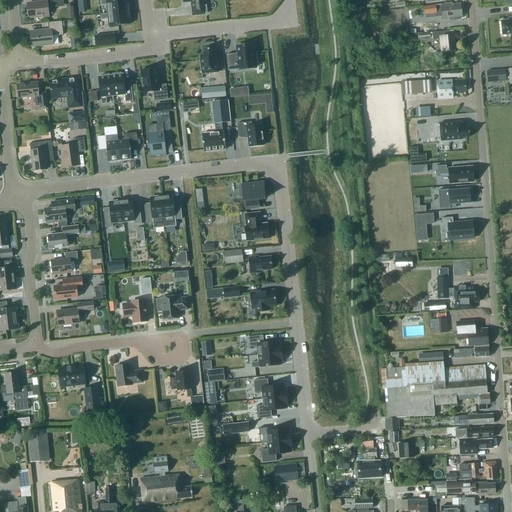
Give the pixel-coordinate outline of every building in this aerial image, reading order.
[(58,7),(57,5),(63,4),(63,0),(46,0),(47,2),(27,4),(29,18),(49,16),(48,8),(58,7)] [(107,14),(130,11),(128,0),(118,0),(117,0),(116,0),(100,0),(101,6),(106,5),(107,14)] [(183,0),(183,2),(190,1),(193,7),(192,7),(193,15),(207,13),(206,5),(202,6),(201,0),(183,0)] [(463,19),(461,5),(453,6),(453,4),(441,5),(441,6),(424,8),(425,16),(436,15),(437,18),(443,17),(443,21),(456,19),(456,21),(461,21),(460,19),(463,19)] [(131,24),(130,11),(107,14),(101,14),(101,20),(108,19),(108,26),(131,24)] [(501,21),(502,35),(510,34),(510,36),(511,35),(511,18),(508,18),(508,20),(501,21)] [(52,36),(63,35),(61,22),(48,23),(49,30),(30,32),(32,47),(53,45),(52,36)] [(455,50),(454,36),(449,36),(448,31),(432,32),(433,39),(441,38),(442,51),(455,50)] [(114,34),(95,36),(96,47),(116,45),(114,34)] [(255,63),(257,63),(257,64),(258,64),(257,51),(256,52),(253,53),(252,44),(237,46),(238,53),(226,55),(228,71),(240,69),(240,70),(255,68),(255,63)] [(200,58),(202,74),(218,72),(216,56),(215,57),(214,49),(202,50),(203,58),(200,58)] [(153,91),(154,101),(167,99),(166,85),(158,86),(156,69),(140,71),(143,92),(153,91)] [(504,70),(487,71),(488,83),(506,81),(510,81),(510,84),(511,84),(511,69),(509,69),(509,70),(504,70)] [(112,74),(112,75),(110,76),(113,96),(124,95),(125,102),(133,101),(131,82),(130,82),(130,85),(124,86),(123,74),(121,74),(121,73),(112,74)] [(110,76),(109,76),(109,74),(100,75),(100,77),(98,77),(101,104),(107,103),(106,97),(113,96),(110,76)] [(50,81),(52,99),(67,97),(68,107),(81,106),(78,78),(50,81)] [(438,82),(439,99),(453,98),(452,94),(463,94),(462,92),(466,92),(465,80),(438,82)] [(32,110),(40,109),(47,109),(45,93),(38,93),(37,82),(17,84),(18,98),(31,97),(32,106),(32,110)] [(410,84),(411,94),(431,93),(431,83),(410,84)] [(225,87),(209,88),(210,98),(226,96),(225,87)] [(238,88),(229,89),(230,98),(239,97),(238,88)] [(96,93),(88,94),(89,102),(97,101),(96,93)] [(266,113),(272,112),(270,94),(262,95),(263,103),(265,103),(266,113)] [(225,149),(224,140),(223,132),(222,132),(221,123),(230,122),(228,100),(212,102),(214,124),(215,132),(202,134),(204,152),(225,149)] [(163,111),(171,110),(170,102),(162,103),(163,111)] [(74,114),(75,122),(87,121),(86,113),(84,113),(83,113),(74,114)] [(87,122),(69,124),(70,131),(88,129),(87,122)] [(249,147),(263,145),(261,125),(252,126),(251,122),(237,123),(238,137),(248,136),(249,147)] [(439,123),(441,141),(461,139),(461,138),(470,137),(469,127),(462,128),(462,122),(439,123)] [(150,151),(150,157),(166,156),(165,149),(164,149),(162,137),(164,136),(162,124),(147,126),(148,138),(150,138),(151,150),(150,151)] [(124,140),(117,141),(120,161),(131,160),(130,147),(138,147),(136,133),(123,134),(124,140)] [(105,136),(97,137),(98,147),(106,146),(107,149),(108,162),(120,161),(117,141),(117,135),(105,136)] [(76,153),(85,152),(83,138),(72,139),(73,145),(61,146),(63,159),(60,159),(61,167),(78,165),(76,153)] [(28,144),(29,151),(32,171),(46,169),(44,156),(45,156),(45,151),(51,151),(50,141),(28,144)] [(446,165),(435,166),(436,175),(449,174),(449,183),(473,181),(472,167),(446,169),(446,165)] [(416,174),(427,173),(427,166),(416,166),(416,174)] [(246,209),(259,207),(257,198),(264,197),(262,182),(238,185),(239,197),(243,197),(244,201),(245,201),(246,209)] [(449,189),(438,190),(439,209),(450,208),(450,204),(470,203),(469,189),(449,190),(449,189)] [(161,196),(163,218),(174,217),(175,220),(182,219),(180,200),(173,201),(172,195),(161,196)] [(153,222),(153,219),(163,218),(161,196),(150,198),(150,204),(144,204),(146,223),(153,222)] [(51,209),(45,209),(46,223),(58,222),(59,227),(67,226),(65,209),(74,208),(73,200),(50,203),(51,209)] [(141,223),(139,205),(132,206),(132,200),(120,201),(123,222),(133,221),(134,224),(141,223)] [(120,201),(109,202),(110,208),(103,209),(105,227),(112,226),(112,223),(123,222),(120,201)] [(246,241),(269,239),(267,223),(260,224),(259,213),(244,214),(246,226),(245,226),(246,241)] [(453,223),(453,217),(441,218),(442,224),(448,224),(449,240),(473,238),(472,222),(453,223)] [(0,246),(1,246),(1,250),(0,250),(0,254),(0,258),(12,257),(11,249),(9,249),(5,219),(0,219),(0,246)] [(63,234),(48,236),(49,249),(67,246),(66,235),(78,234),(78,226),(62,228),(63,234)] [(92,259),(103,258),(102,249),(91,250),(92,259)] [(224,252),(225,260),(243,258),(242,250),(224,252)] [(70,262),(78,261),(77,252),(65,253),(65,259),(51,261),(52,274),(71,272),(70,262)] [(177,252),(178,262),(187,262),(187,252),(177,252)] [(258,258),(258,256),(248,257),(250,274),(260,273),(260,271),(272,270),(271,256),(258,258)] [(408,258),(395,258),(395,267),(408,267),(408,258)] [(0,262),(0,279),(15,278),(13,267),(3,268),(3,262),(0,262)] [(76,288),(82,287),(81,277),(62,279),(63,285),(54,286),(55,300),(77,297),(76,288)] [(0,291),(16,290),(15,278),(0,279),(0,291)] [(142,278),(144,295),(151,294),(149,278),(142,278)] [(458,299),(458,303),(455,303),(455,310),(473,309),(473,302),(477,302),(477,291),(471,292),(471,288),(453,289),(448,289),(448,278),(437,279),(438,300),(458,299)] [(105,286),(96,286),(96,299),(105,299),(105,286)] [(224,297),(240,295),(239,286),(223,288),(224,297)] [(213,289),(206,290),(206,298),(214,297),(213,289)] [(267,307),(276,306),(274,290),(250,293),(251,309),(255,309),(256,313),(267,311),(267,307)] [(161,298),(156,299),(157,313),(163,312),(163,319),(163,320),(178,318),(177,310),(181,309),(181,310),(188,309),(187,298),(176,299),(176,297),(176,296),(161,298)] [(131,304),(122,305),(123,317),(133,316),(133,323),(147,322),(144,300),(131,301),(131,304)] [(2,302),(0,302),(0,320),(17,318),(16,308),(3,309),(2,302)] [(77,304),(77,309),(57,312),(58,325),(79,323),(78,317),(85,316),(84,311),(94,310),(93,302),(77,304)] [(446,310),(445,302),(429,303),(429,311),(446,310)] [(0,330),(18,329),(17,318),(0,320),(0,330)] [(448,332),(447,318),(430,320),(431,330),(435,329),(435,334),(448,332)] [(488,345),(487,329),(475,330),(474,321),(456,323),(457,339),(468,338),(468,346),(469,346),(487,344),(487,345),(488,345)] [(105,323),(101,323),(99,326),(100,332),(102,334),(105,334),(108,331),(107,325),(105,323)] [(257,349),(257,356),(281,353),(280,344),(279,344),(278,341),(263,342),(262,335),(248,337),(250,349),(257,349)] [(469,349),(453,350),(454,358),(472,357),(471,353),(474,353),(475,357),(488,356),(488,347),(474,348),(474,349),(469,349)] [(443,361),(442,352),(419,354),(419,362),(443,361)] [(282,361),(281,353),(257,356),(258,362),(251,362),(252,368),(281,365),(281,361),(282,361)] [(405,368),(383,369),(386,390),(387,390),(389,418),(435,415),(434,405),(446,404),(457,404),(457,399),(478,397),(479,409),(487,408),(486,403),(489,403),(488,392),(487,392),(485,365),(443,368),(443,361),(405,364),(405,368)] [(142,383),(141,371),(130,372),(129,365),(115,366),(117,387),(131,385),(131,384),(142,383)] [(58,370),(60,387),(85,384),(83,367),(74,368),(73,366),(67,367),(67,369),(58,370)] [(224,379),(223,369),(207,370),(208,381),(224,379)] [(176,377),(169,378),(171,390),(177,389),(177,390),(185,389),(186,391),(187,397),(190,397),(192,397),(189,371),(175,372),(176,377)] [(2,402),(15,400),(16,410),(28,409),(26,386),(19,387),(17,372),(4,374),(6,387),(0,387),(2,402)] [(267,379),(253,381),(255,393),(262,392),(262,399),(286,396),(285,387),(284,388),(283,385),(268,386),(267,379)] [(214,382),(205,383),(205,385),(206,391),(215,390),(214,382)] [(39,385),(38,385),(33,386),(32,386),(33,391),(33,396),(36,396),(40,395),(39,385)] [(100,409),(98,386),(84,388),(87,411),(100,409)] [(192,397),(190,397),(191,408),(204,407),(203,396),(192,397)] [(287,405),(286,396),(262,399),(263,405),(256,406),(257,419),(271,417),(271,410),(286,408),(286,405),(287,405)] [(468,414),(469,424),(493,423),(493,414),(478,414),(475,414),(469,414),(468,414)] [(385,418),(386,427),(399,427),(398,418),(385,418)] [(224,434),(249,431),(248,422),(223,424),(224,434)] [(493,427),(461,429),(461,438),(494,436),(493,427)] [(267,443),(291,440),(290,431),(289,431),(288,428),(259,431),(259,437),(266,436),(267,443)] [(46,430),(28,432),(31,464),(49,462),(46,430)] [(389,434),(384,434),(385,442),(390,442),(390,443),(398,442),(398,432),(389,433),(389,434)] [(476,440),(475,438),(460,439),(460,455),(476,454),(476,449),(492,448),(491,439),(476,440)] [(291,440),(267,443),(268,449),(261,450),(262,462),(276,461),(275,454),(291,452),(290,449),(292,449),(291,440)] [(398,443),(399,458),(415,457),(414,442),(398,443)] [(358,478),(382,475),(380,462),(373,463),(372,457),(377,457),(376,448),(364,450),(365,458),(366,458),(367,463),(357,464),(358,478)] [(168,472),(166,457),(153,458),(155,473),(168,472)] [(472,479),(472,477),(479,477),(479,473),(483,472),(483,478),(486,477),(487,480),(497,479),(496,462),(483,463),(484,469),(479,469),(478,463),(470,464),(459,464),(460,480),(472,479)] [(276,482),(298,480),(296,464),(274,466),(276,482)] [(456,482),(456,473),(446,474),(446,482),(456,482)] [(176,499),(192,497),(191,487),(181,488),(180,474),(140,479),(143,506),(177,502),(176,499)] [(51,511),(54,511),(81,511),(78,480),(48,483),(51,511)] [(95,495),(95,482),(86,482),(87,495),(95,495)] [(475,483),(446,484),(447,493),(475,492),(479,492),(479,493),(479,495),(487,495),(487,494),(495,493),(495,483),(487,483),(487,482),(478,483),(475,483)] [(97,509),(97,511),(119,511),(120,509),(119,509),(119,503),(112,503),(112,488),(105,488),(106,503),(97,503),(97,509)] [(17,502),(7,503),(7,511),(27,511),(27,507),(26,497),(16,498),(17,502)] [(466,511),(465,498),(458,498),(459,506),(441,506),(440,511),(460,511),(461,511),(466,511)] [(474,498),(466,498),(466,511),(474,511),(474,510),(480,510),(479,511),(496,511),(496,504),(480,505),(480,506),(474,506),(474,498)] [(373,511),(374,510),(369,510),(369,508),(373,507),(372,499),(357,500),(357,511),(351,511),(349,511),(373,511)] [(432,511),(432,503),(428,503),(428,501),(408,501),(409,510),(416,510),(415,511),(432,511)] [(234,511),(249,511),(245,511),(245,507),(244,502),(234,503),(234,508),(234,511)]
